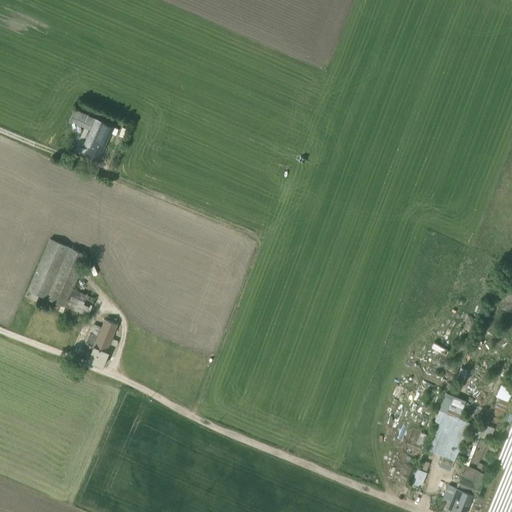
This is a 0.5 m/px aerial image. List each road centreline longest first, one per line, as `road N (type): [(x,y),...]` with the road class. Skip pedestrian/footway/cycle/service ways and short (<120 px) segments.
road 1 (track): [(0,329),(421,511)]
road 2 (track): [(193,416),(256,241),(114,179)]
